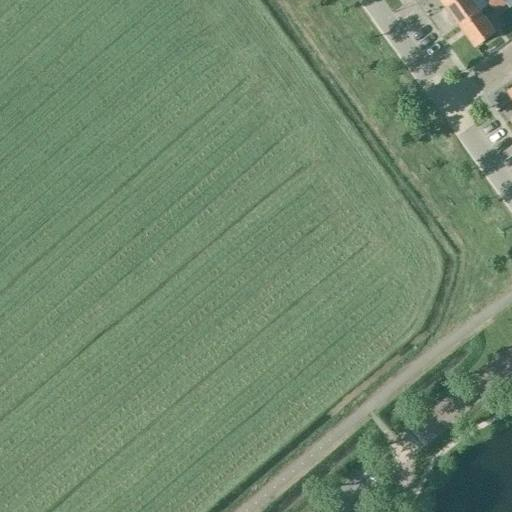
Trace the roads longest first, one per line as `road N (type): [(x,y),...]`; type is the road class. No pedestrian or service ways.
road 1 (secondary): [(328,511),(511,359)]
road 2 (tertiary): [(371,0),(447,104)]
